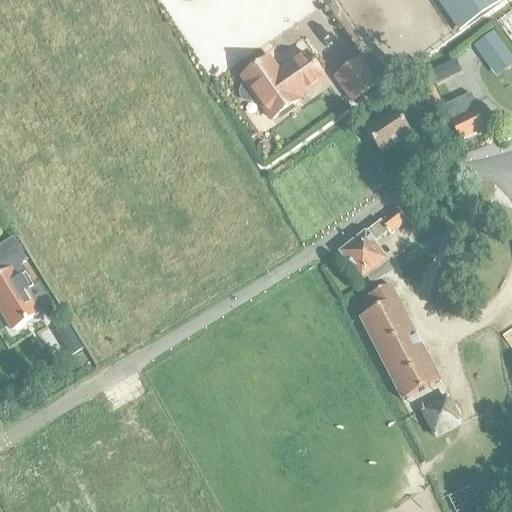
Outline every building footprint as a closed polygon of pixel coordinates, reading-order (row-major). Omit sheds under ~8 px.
[(449,0),(468,26),(505,0),(449,0)] [(511,9),(497,21),(511,41),(511,9)] [(252,102),(256,100),(258,99),(273,120),(299,101),(297,98),(325,78),(308,54),(280,74),(270,59),(243,78),(248,84),(246,85),(243,88),(241,92),(242,96),(244,100),(248,102),(252,102)] [(359,62),(336,78),(353,102),(376,86),(359,62)] [(441,67),(432,71),(437,83),(447,78),(441,67)] [(468,87),(442,99),(450,115),(461,142),(486,130),(475,103),(468,87)] [(433,88),(421,93),(429,113),(441,107),(433,88)] [(396,111),(367,131),(382,155),(412,135),(396,111)] [(397,209),(340,254),(362,283),(367,278),(370,284),(392,270),(373,245),(389,233),(391,235),(406,222),(397,209)] [(13,238),(0,246),(0,309),(13,330),(39,314),(26,294),(34,289),(20,265),(27,261),(13,238)] [(375,311),(360,319),(402,402),(439,382),(390,285),(369,297),(375,311)] [(79,352),(66,331),(57,337),(70,358),(79,352)] [(81,353),(76,356),(79,361),(84,358),(81,353)] [(447,399),(422,412),(435,437),(461,424),(447,399)] [(453,511),(458,511),(477,503),(470,487),(447,497),(453,511)]
